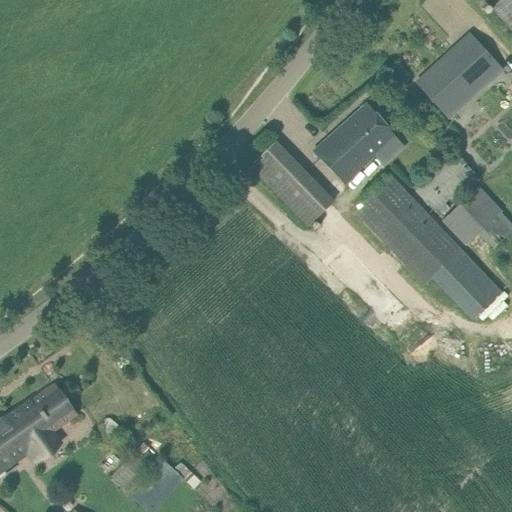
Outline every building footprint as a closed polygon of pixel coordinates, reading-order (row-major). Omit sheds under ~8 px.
[(511,0),(484,0),(496,12),(511,31),(511,0)] [(496,63),(469,34),(416,82),(442,112),(496,63)] [(312,151),(344,184),(374,155),(379,159),(398,140),(367,103),(312,151)] [(275,141),(252,162),(311,223),(333,201),(275,141)] [(481,179),(456,153),(415,191),(434,213),(435,212),(440,217),(481,179)] [(462,254),(387,174),(352,208),(426,287),(462,254)] [(16,457),(26,450),(29,448),(25,443),(48,427),(51,432),(52,432),(74,416),(52,385),(5,419),(7,421),(0,426),(0,472),(18,460),(16,457)] [(104,447),(120,429),(107,417),(91,435),(104,447)] [(137,443),(127,434),(113,450),(123,459),(137,443)] [(143,443),(110,479),(126,494),(147,470),(159,457),(143,443)] [(180,463),(173,469),(183,479),(193,489),(200,482),(190,472),(180,463)]
